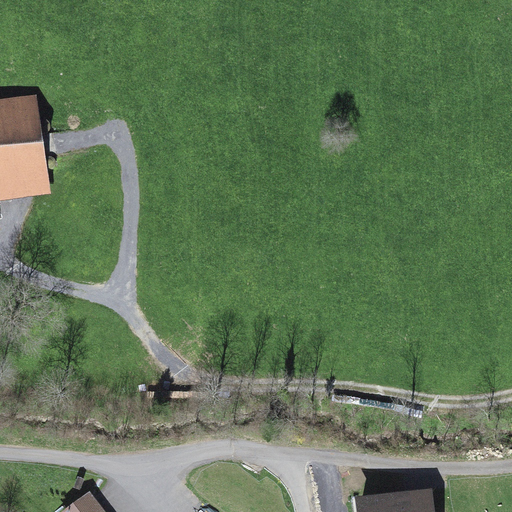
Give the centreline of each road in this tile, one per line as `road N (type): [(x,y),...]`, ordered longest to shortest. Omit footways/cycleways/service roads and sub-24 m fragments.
road 1 (track): [(0,257),(127,307),(179,367),(207,386),(424,404),(511,397)]
road 2 (track): [(294,455),(387,469),(511,470)]
